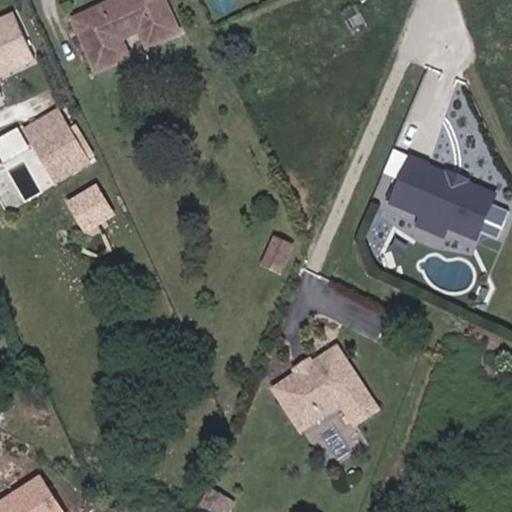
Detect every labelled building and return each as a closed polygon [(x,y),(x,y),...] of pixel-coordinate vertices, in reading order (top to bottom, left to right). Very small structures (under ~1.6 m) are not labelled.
[(123,41),(139,33),(147,49),(180,34),(164,0),(116,0),(73,20),(97,72),(116,63),(109,47),(123,41)] [(367,28),(356,7),(344,13),(356,34),(367,28)] [(0,75),(35,59),(14,15),(0,21),(0,75)] [(130,56),(123,41),(109,47),(116,63),(130,56)] [(403,137),(435,149),(461,78),(429,66),(403,137)] [(31,141),(63,121),(58,112),(26,132),(31,141)] [(90,164),(63,121),(31,141),(51,173),(78,156),(84,167),(90,164)] [(0,136),(0,164),(32,151),(22,127),(0,136)] [(57,183),(84,167),(78,156),(51,173),(57,183)] [(417,188),(426,167),(427,164),(412,159),(402,182),(417,188)] [(495,196),(467,184),(466,183),(462,185),(449,179),(448,176),(447,176),(426,167),(417,188),(402,182),(397,180),(388,202),(422,215),(429,212),(448,220),(451,227),(478,238),(495,196)] [(468,182),(448,173),(447,176),(448,176),(449,179),(462,185),(466,183),(467,184),(468,182)] [(110,214),(105,204),(83,213),(89,225),(110,214)] [(448,220),(429,212),(422,215),(451,227),(448,220)] [(451,227),(422,215),(418,226),(447,238),(451,227)] [(280,274),(292,247),(275,240),(264,266),(280,274)] [(377,411),(338,350),(314,365),(313,366),(311,372),(306,375),(301,374),(299,375),(276,390),(297,422),(313,411),(321,413),(340,401),(342,404),(356,425),(377,411)] [(311,372),(313,366),(314,365),(311,361),(296,371),(299,375),(301,374),(306,375),(311,372)] [(302,430),(342,404),(340,401),(321,413),(313,411),(297,422),(302,430)] [(0,511),(62,511),(40,478),(0,503),(0,511)] [(231,511),(236,504),(211,490),(202,505),(213,511),(231,511)]
